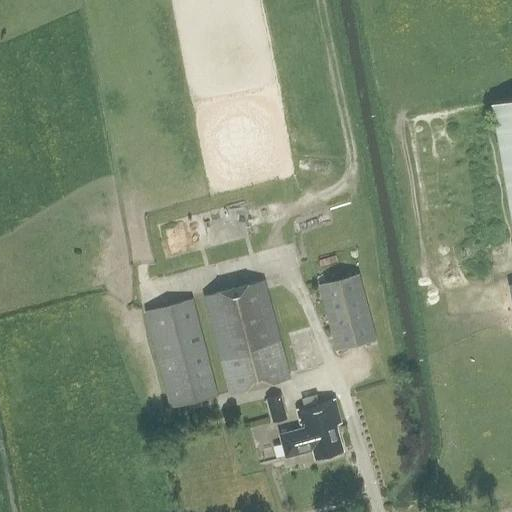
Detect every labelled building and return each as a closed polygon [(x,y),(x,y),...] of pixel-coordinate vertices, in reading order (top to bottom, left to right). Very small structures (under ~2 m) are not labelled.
[(511,227),(511,101),(491,105),(511,227)] [(190,222),(164,226),(167,245),(193,242),(190,222)] [(337,351),(377,340),(359,274),(362,274),(360,269),(346,273),(347,278),(320,285),(337,351)] [(228,395),(291,379),(265,281),(203,297),(228,395)] [(218,396),(193,299),(145,312),(170,408),(218,396)] [(273,423),(287,419),(281,396),(267,400),(273,423)] [(333,400),(295,411),(300,430),(278,436),(284,458),(311,451),(314,460),(342,452),(334,426),(339,425),(333,400)]
